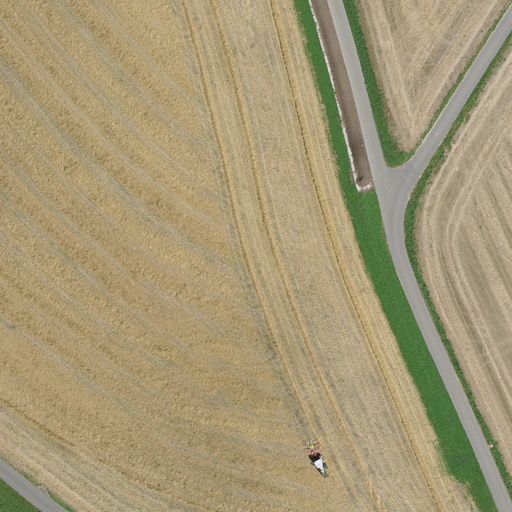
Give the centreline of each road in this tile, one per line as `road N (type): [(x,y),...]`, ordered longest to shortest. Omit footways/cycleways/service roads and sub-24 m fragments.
road 1 (track): [(336,0),(409,285),(506,511)]
road 2 (track): [(390,210),(511,18)]
